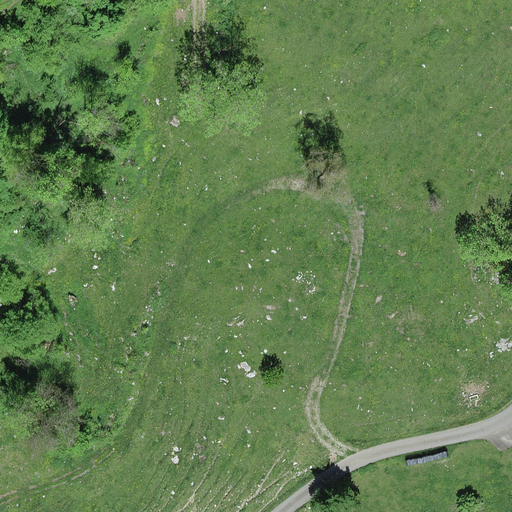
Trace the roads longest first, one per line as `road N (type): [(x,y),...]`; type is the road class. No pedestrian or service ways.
road 1 (track): [(0,504),(110,445),(148,370),(198,231),(224,201),(263,184),(299,181),(335,191),(354,212),(360,237),(312,425),(362,460)]
road 2 (track): [(511,412),(459,436),(350,464),(281,511)]
